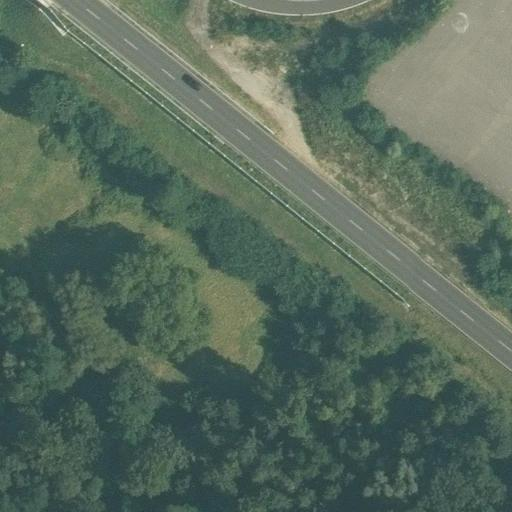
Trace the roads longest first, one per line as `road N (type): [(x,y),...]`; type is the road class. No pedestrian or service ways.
road 1 (secondary): [(76,0),(511,354)]
road 2 (track): [(236,405),(0,246)]
